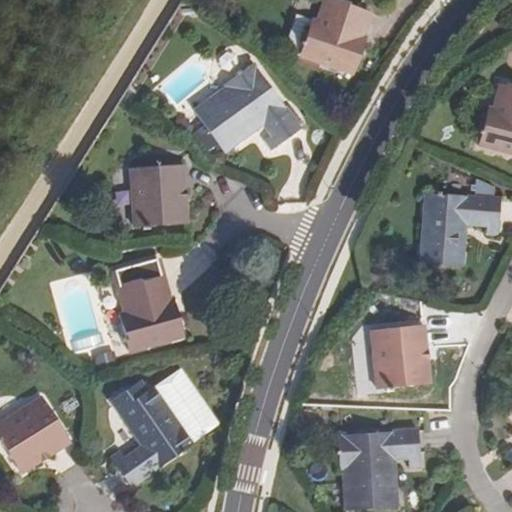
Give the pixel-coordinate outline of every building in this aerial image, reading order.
[(358,35),(361,37),(369,12),(347,4),(347,2),(341,0),(321,0),(315,21),(311,20),(298,58),(353,76),(360,53),(353,51),(358,35)] [(353,51),(360,53),(365,38),(361,37),(358,35),(353,51)] [(224,89),(193,112),(224,154),(263,124),(271,134),(263,142),(271,152),(300,129),(252,64),(222,85),(224,89)] [(511,88),(499,85),(492,108),(488,107),(477,148),(511,156),(511,88)] [(182,166),(129,169),(133,228),(186,225),(185,203),(178,204),(178,190),(184,190),(182,166)] [(498,237),(500,201),(425,195),(419,265),(463,269),(468,228),(487,230),(486,236),(498,237)] [(167,303),(170,302),(156,257),(111,270),(121,313),(117,314),(128,354),(183,338),(177,314),(170,315),(167,303)] [(170,315),(177,314),(173,302),(170,302),(167,303),(170,315)] [(377,391),(429,386),(426,362),(421,363),(419,351),(425,350),(423,328),(371,332),(377,391)] [(118,452),(108,459),(129,489),(192,444),(153,387),(116,412),(141,448),(124,460),(118,452)] [(42,398),(0,423),(0,444),(19,475),(38,462),(35,458),(46,451),(49,456),(69,443),(42,398)] [(421,469),(418,432),(337,436),(339,474),(341,473),(344,511),(400,509),(396,460),(408,459),(409,470),(421,469)]
